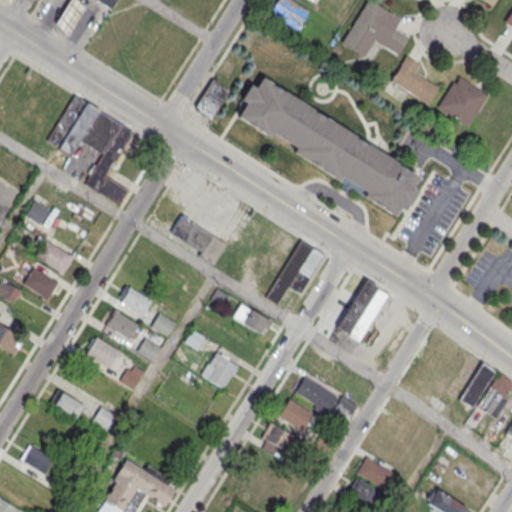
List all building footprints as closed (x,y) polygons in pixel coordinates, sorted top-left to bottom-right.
[(65,36),(53,23),(67,0),(75,0),(83,8),(65,36)] [(95,0),(110,9),(115,0),(95,0)] [(308,11),(292,0),(276,0),(269,11),(296,29),(308,11)] [(399,18),(368,0),(366,0),(340,43),(362,56),(373,40),(396,54),(407,36),(394,27),(399,18)] [(511,9),(503,23),(511,28),(511,9)] [(390,83),(428,104),(437,87),(414,74),(419,65),(405,57),(390,83)] [(455,74),(436,109),(468,127),(488,92),(455,74)] [(261,76),(418,176),(411,187),(417,190),(406,205),(402,202),(393,216),(236,117),(245,102),(239,99),(249,83),(254,87),(261,76)] [(210,120),(229,90),(213,80),(194,110),(210,120)] [(73,94),(132,131),(105,175),(126,189),(117,204),(83,183),(101,153),(79,140),(69,154),(58,147),(46,140),(73,94)] [(181,215),(225,243),(211,264),(197,255),(200,251),(170,233),(181,215)] [(45,239),(72,256),(62,273),(35,256),(45,239)] [(300,240),(323,254),(299,293),(287,286),(276,304),(265,297),(300,240)] [(32,268),(55,282),(46,297),(23,283),(32,268)] [(0,295),(13,303),(20,290),(0,279),(0,295)] [(328,337),(364,279),(388,293),(357,341),(346,334),(340,345),(328,337)] [(130,287),(150,299),(141,313),(121,302),(130,287)] [(216,287),(228,295),(220,308),(208,301),(216,287)] [(239,302),(269,320),(264,329),(260,327),(257,332),(230,316),(239,302)] [(116,311),(135,323),(126,337),(107,325),(116,311)] [(158,313),(173,322),(165,336),(150,326),(158,313)] [(0,345),(13,353),(22,336),(0,324),(0,345)] [(191,328),(203,335),(195,349),(183,341),(191,328)] [(96,336),(118,350),(107,367),(85,353),(96,336)] [(144,337),(159,347),(151,360),(135,351),(144,337)] [(215,351),(237,365),(222,388),(199,374),(207,362),(208,363),(215,351)] [(481,361),(494,370),(471,407),(458,398),(481,361)] [(127,368),(130,370),(133,364),(143,370),(131,389),(118,381),(127,368)] [(511,387),(511,382),(498,372),(475,405),(492,417),(511,387)] [(304,375),(337,396),(325,415),(312,408),(315,404),(294,391),(304,375)] [(57,389),(83,404),(75,417),(49,402),(57,389)] [(344,424),(356,404),(342,396),(330,415),(344,424)] [(289,398),(311,412),(300,429),(278,415),(289,398)] [(100,406),(115,415),(107,429),(92,420),(100,406)] [(511,419),(511,439),(503,434),(511,419)] [(278,447),(286,452),(295,437),(273,424),(258,448),(272,457),(278,447)] [(28,445),(51,460),(43,474),(19,459),(28,445)] [(357,471),(366,457),(388,470),(379,484),(357,471)] [(99,508),(107,511),(138,511),(145,499),(164,508),(175,487),(123,461),(99,508)] [(347,490),(368,504),(377,491),(355,477),(347,490)] [(441,511),(427,503),(436,489),(464,507),(461,511),(441,511)] [(0,511),(0,498),(21,511),(0,511)]
